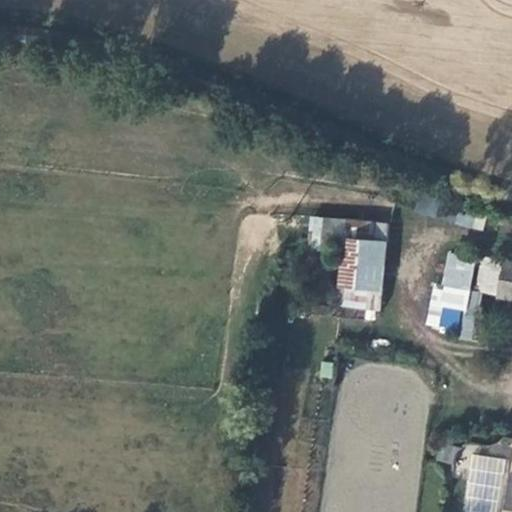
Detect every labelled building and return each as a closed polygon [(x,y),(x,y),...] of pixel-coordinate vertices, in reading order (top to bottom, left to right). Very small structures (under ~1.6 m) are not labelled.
[(435,215),(438,200),(419,196),(415,211),(435,215)] [(482,231),(486,218),(457,211),(454,224),(482,231)] [(391,222),(326,215),(324,233),(348,235),(390,239),(391,222)] [(390,239),(348,235),(344,282),(386,286),(390,239)] [(511,268),(497,266),(491,302),(511,304),(511,268)] [(511,511),(511,457),(510,474),(502,473),(500,491),(511,492),(511,511)] [(511,492),(500,491),(498,508),(511,509),(511,492)]
